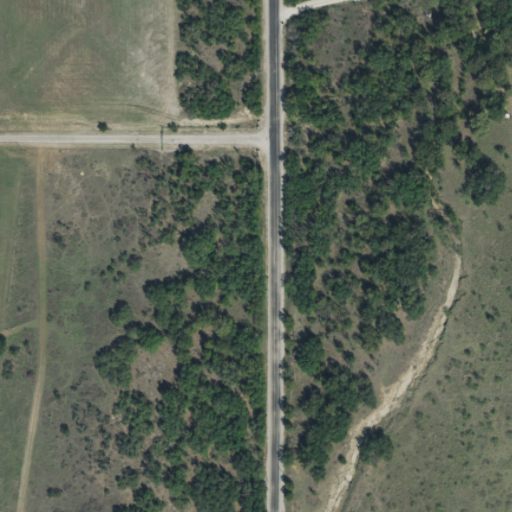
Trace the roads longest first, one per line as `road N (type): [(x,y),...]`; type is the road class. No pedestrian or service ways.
road 1 (residential): [(300,511),(300,168),(286,163)]
road 2 (residential): [(286,163),(286,0)]
